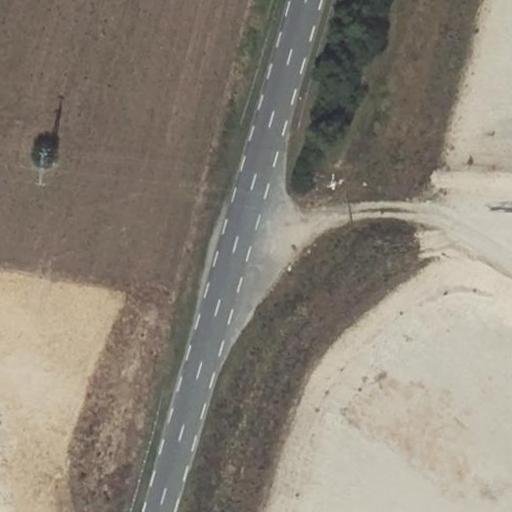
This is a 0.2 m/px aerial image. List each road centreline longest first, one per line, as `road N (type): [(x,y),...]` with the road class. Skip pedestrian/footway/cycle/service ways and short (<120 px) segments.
road 1 (secondary): [(307,0),(160,511)]
road 2 (track): [(236,240),(305,220),(326,192),(393,0)]
